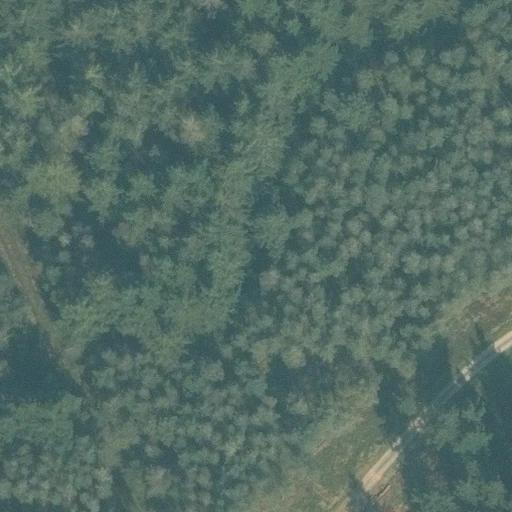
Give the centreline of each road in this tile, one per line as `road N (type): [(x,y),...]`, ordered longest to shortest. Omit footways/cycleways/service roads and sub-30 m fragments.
road 1 (track): [(0,215),(140,511)]
road 2 (track): [(336,511),(486,352),(511,335)]
